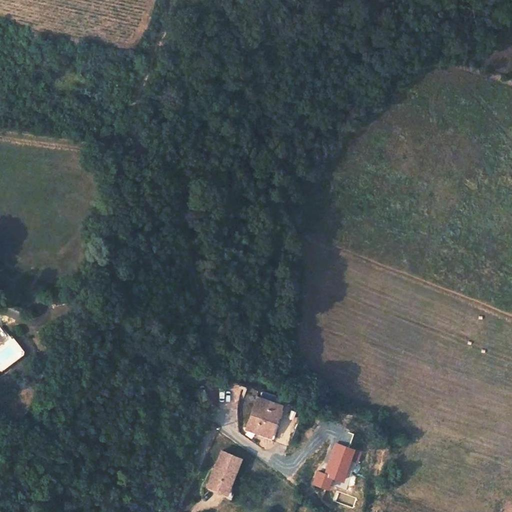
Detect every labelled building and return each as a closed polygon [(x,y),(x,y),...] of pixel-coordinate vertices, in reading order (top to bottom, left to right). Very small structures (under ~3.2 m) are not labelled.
[(37,34),(29,31),(26,37),(34,40),(37,34)] [(44,37),(37,34),(34,40),(41,43),(44,37)] [(256,396),(246,427),(270,436),(280,404),(256,396)] [(241,459),(222,452),(207,487),(209,487),(226,494),(230,486),(241,459)] [(226,494),(209,487),(208,490),(231,500),(236,488),(230,486),(226,494)]
